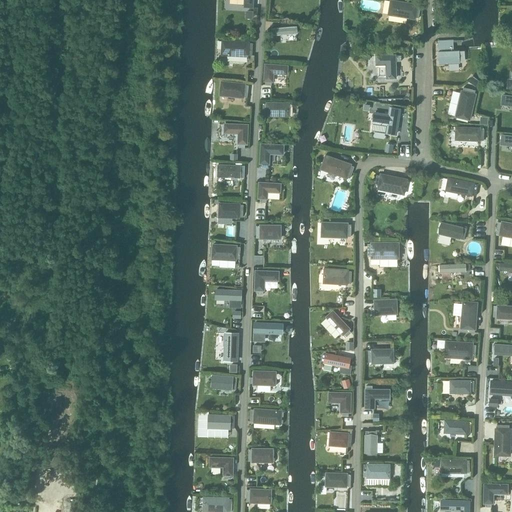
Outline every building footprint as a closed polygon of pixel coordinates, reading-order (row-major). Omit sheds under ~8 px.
[(243,0),(243,7),(253,8),(254,0),(243,0)] [(419,19),(421,7),(418,7),(419,5),(390,0),(388,16),(416,21),(416,19),(419,19)] [(274,35),(300,33),(300,25),(274,27),(274,35)] [(254,55),(255,42),(252,42),(252,40),(224,39),(223,55),(251,56),(251,55),(254,55)] [(438,50),(454,49),(454,41),(438,42),(438,50)] [(375,62),(374,63),(374,64),(375,65),(375,66),(386,65),(386,79),(397,79),(396,61),(401,61),(401,55),(396,56),(396,54),(393,54),(393,49),(378,49),(378,55),(375,55),(375,62)] [(439,66),(460,65),(460,52),(439,53),(439,66)] [(290,73),(291,64),(267,62),(266,80),(276,81),(276,73),(290,73)] [(472,76),(468,81),(479,89),(483,84),(472,76)] [(249,97),(251,85),(248,84),(248,82),(223,80),(221,95),(246,98),(247,96),(249,97)] [(475,88),(463,85),(463,88),(461,88),(455,115),(470,119),(477,91),(475,91),(475,88)] [(511,95),(502,94),(500,105),(511,106),(511,95)] [(292,116),(292,102),(268,101),(268,103),(265,103),(265,114),(268,114),(268,116),(292,116)] [(373,124),(372,131),(385,133),(385,134),(397,135),(401,109),(390,107),(389,114),(374,112),(372,124),(373,124)] [(224,123),(224,134),(238,134),(237,144),(239,145),(239,147),(245,148),(245,145),(248,145),(249,124),(224,123)] [(484,139),(484,127),(481,127),(481,125),(455,125),(455,138),(481,139),(484,139)] [(501,136),(500,145),(511,146),(511,135),(506,135),(501,134),(501,136)] [(260,143),(259,164),(263,165),(262,167),(268,168),(269,165),(270,165),(270,154),(284,155),(285,144),(260,143)] [(386,144),(385,151),(392,153),(393,145),(386,144)] [(351,176),(355,164),(352,163),(352,161),(325,152),(320,167),(347,176),(348,175),(351,176)] [(246,178),(247,165),(244,165),(244,164),(220,164),(220,177),(243,178),(243,177),(246,178)] [(408,176),(381,171),(380,173),(377,172),(375,184),(378,185),(378,187),(405,193),(408,176)] [(477,193),(479,182),(476,181),(476,180),(449,175),(446,189),(473,194),(474,193),(477,193)] [(258,182),(257,199),(260,199),(260,202),(266,202),(266,199),(268,199),(268,192),(281,193),(282,183),(258,182)] [(242,219),(242,217),(245,217),(245,211),(242,211),(242,203),(221,202),(220,218),(242,219)] [(352,234),(352,222),(349,222),(349,219),(322,218),(321,235),(349,235),(349,233),(352,234)] [(511,220),(503,218),(502,220),(499,220),(497,231),(500,232),(500,233),(511,235),(511,220)] [(466,237),(468,226),(465,225),(465,224),(443,219),(440,225),(440,231),(462,237),(466,237)] [(256,226),(256,238),(259,238),(259,239),(281,239),(281,224),(259,224),(259,226),(256,226)] [(401,256),(401,239),(372,238),(372,241),(369,241),(369,254),(372,254),(372,256),(401,256)] [(242,259),(243,247),(240,247),(240,245),(215,244),(214,260),(239,261),(239,259),(242,259)] [(496,263),(496,268),(500,269),(499,269),(511,270),(511,262),(501,262),(500,262),(500,263),(499,263),(496,263)] [(352,282),(353,269),(349,269),(349,267),(324,266),(323,282),(348,283),(349,281),(352,282)] [(255,270),(254,291),(257,291),(257,294),(263,294),(263,291),(265,291),(265,281),(279,281),(280,271),(255,270)] [(215,288),(215,299),(230,300),(229,307),(241,308),(242,290),(215,288)] [(375,314),(399,313),(398,296),(374,298),(375,306),(372,306),(372,313),(375,313),(375,314)] [(477,329),(480,300),(464,299),(461,328),(463,328),(462,331),(476,332),(476,329),(477,329)] [(511,317),(511,303),(499,303),(498,310),(495,309),(495,316),(498,316),(498,317),(511,317)] [(343,335),(351,328),(333,309),(325,316),(343,335)] [(255,323),(254,341),(264,341),(264,334),(283,334),(284,324),(255,323)] [(239,351),(243,339),(240,338),(240,337),(221,331),(216,343),(236,350),(236,349),(239,351)] [(438,340),(437,348),(444,348),(444,358),(472,359),(472,357),(475,357),(476,345),(473,345),(473,342),(438,340)] [(494,345),(494,354),(511,355),(511,344),(496,344),(494,344),(494,345)] [(395,363),(394,347),(371,348),(371,350),(369,350),(369,362),(372,362),(372,364),(395,363)] [(325,352),(322,363),(341,367),(340,372),(349,374),(351,365),(349,365),(351,357),(325,352)] [(250,377),(249,383),(252,383),(252,385),(276,385),(277,371),(253,370),(253,377),(250,377)] [(238,391),(239,379),(236,378),(215,376),(213,390),(235,392),(235,390),(238,391)] [(349,378),(341,380),(344,388),(351,386),(349,378)] [(471,380),(450,379),(450,393),(471,393),(474,393),(475,380),(471,380)] [(511,381),(491,380),(490,394),(506,395),(511,395),(511,381)] [(365,389),(364,409),(375,409),(375,399),(390,399),(390,389),(372,388),(372,385),(366,385),(366,389),(365,389)] [(351,413),(352,392),(329,392),(329,402),(340,403),(340,413),(342,413),(342,416),(348,416),(348,413),(351,413)] [(285,411),(257,409),(257,411),(253,410),(253,423),(256,423),(256,425),(285,426),(285,411)] [(208,414),(207,429),(230,429),(230,428),(234,428),(235,416),(231,416),(231,414),(208,414)] [(471,434),(472,421),(468,421),(468,420),(445,419),(444,433),(468,434),(468,433),(471,434)] [(510,428),(510,425),(497,424),(497,427),(495,427),(494,456),(511,456),(511,428),(510,428)] [(365,426),(365,440),(388,440),(388,426),(365,426)] [(351,446),(352,434),(349,434),(349,432),(330,431),(329,445),(348,447),(348,446),(351,446)] [(277,465),(277,450),(255,449),(255,451),(251,451),(251,463),(255,463),(255,464),(277,465)] [(236,477),(237,459),(212,458),(212,468),(226,469),(226,477),(236,477)] [(467,474),(467,472),(470,472),(470,460),(467,460),(467,458),(441,458),(441,473),(467,474)] [(367,479),(390,479),(390,464),(367,464),(367,479)] [(351,486),(351,474),(348,474),(348,472),(325,472),(325,487),(347,488),(347,486),(351,486)] [(509,493),(509,483),(484,483),(484,504),(495,504),(495,493),(509,493)] [(275,501),(275,486),(253,485),(253,487),(250,487),(249,499),(253,499),(253,501),(275,501)] [(234,510),(235,497),(232,497),(232,495),(205,494),(205,510),(231,511),(231,509),(234,510)] [(440,499),(440,511),(459,511),(458,511),(469,511),(470,500),(440,499)]
